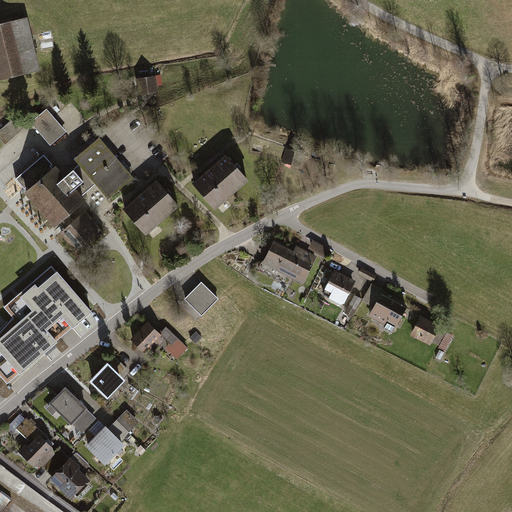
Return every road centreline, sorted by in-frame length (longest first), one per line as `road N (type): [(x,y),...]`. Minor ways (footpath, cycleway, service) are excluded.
road 1 (residential): [(0,417),(204,257),(338,190)]
road 2 (track): [(358,0),(489,63),(468,192)]
road 3 (track): [(338,190),(377,184),(511,201)]
